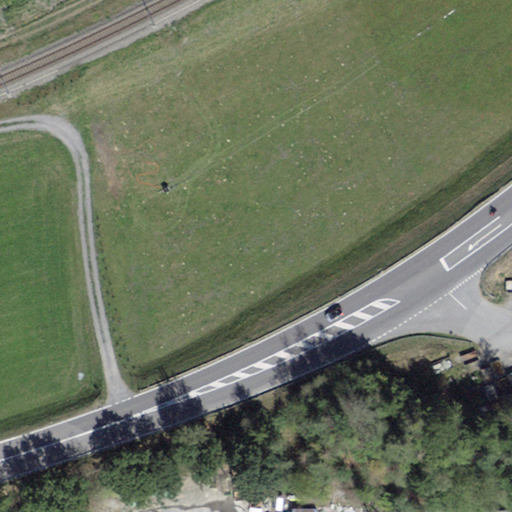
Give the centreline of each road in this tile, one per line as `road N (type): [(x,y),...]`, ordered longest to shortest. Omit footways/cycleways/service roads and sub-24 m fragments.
road 1 (secondary): [(0,458),(124,420),(286,353),(442,270)]
road 2 (track): [(0,108),(19,134),(68,166),(124,420)]
